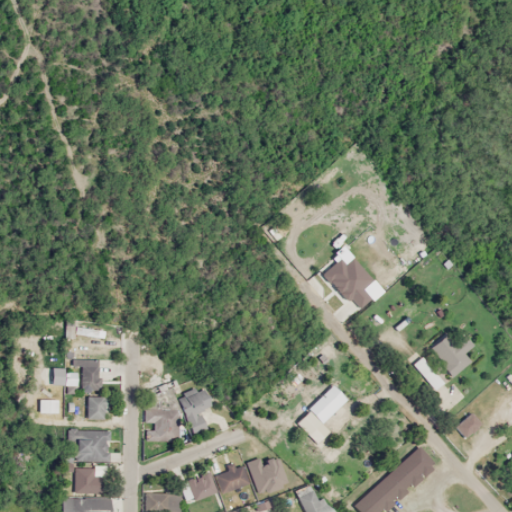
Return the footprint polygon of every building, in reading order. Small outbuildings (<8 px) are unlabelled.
[(79,389),(96,389),(96,359),(79,359),(79,389)] [(174,399),(190,433),(203,427),(196,411),(209,404),(201,387),(174,399)] [(85,419),(102,419),(102,396),(85,396),(85,419)] [(74,460),(105,460),(105,430),(74,430),(74,460)] [(350,503),(357,511),(380,511),(434,467),(417,447),(350,503)] [(72,467),(72,492),(102,492),(102,474),(91,474),(91,467),(72,467)] [(177,484),(184,501),(201,493),(194,477),(177,484)] [(59,511),(107,511),(107,498),(60,498),(59,511)]
